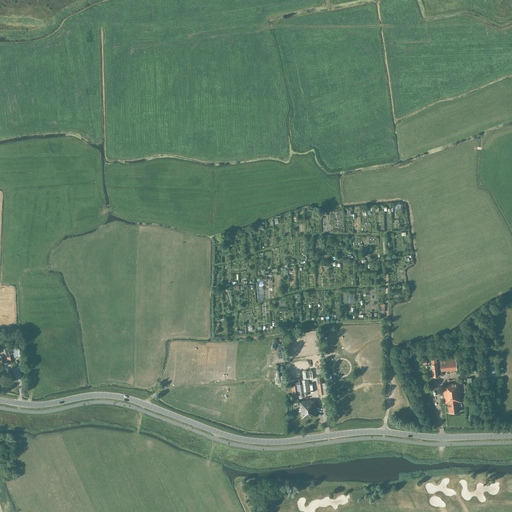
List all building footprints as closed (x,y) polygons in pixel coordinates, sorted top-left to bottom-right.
[(9,344),(10,347),(13,358),(18,357),(15,345),(14,345),(14,343),(9,344)] [(13,358),(10,347),(5,348),(8,360),(13,358)] [(441,361),(442,371),(457,370),(456,359),(441,361)] [(303,380),(303,384),(298,385),(299,394),(304,394),(304,393),(309,392),(308,379),(303,380)] [(328,394),(326,383),(318,384),(320,395),(328,394)] [(465,383),(460,383),(448,384),(448,385),(443,386),(445,404),(448,404),(449,413),(460,412),(459,403),(462,402),(461,392),(465,392),(465,383)] [(299,401),(302,418),(317,416),(315,400),(311,400),(311,399),(299,401)]
